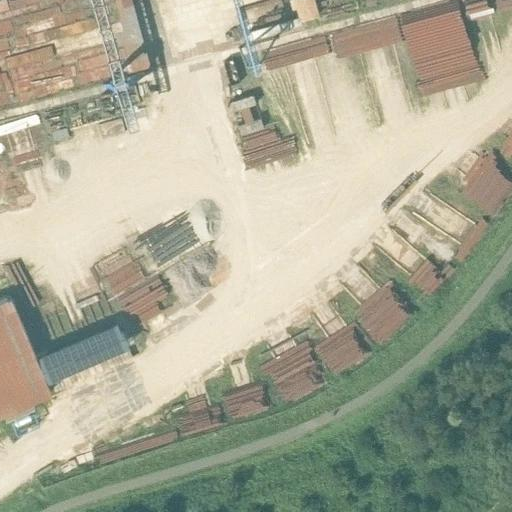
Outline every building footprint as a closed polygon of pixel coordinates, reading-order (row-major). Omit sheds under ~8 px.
[(321,0),(299,0),(306,18),(325,11),(321,0)] [(272,61),(253,60),(268,110),(268,119),(259,91),(239,98),(245,118),(245,130),(268,123),(268,108),(272,121),(305,111),(311,132),(358,118),(358,79),(357,74),(357,69),(347,37),(308,49),(311,49),(272,61)] [(0,156),(2,157),(2,161),(9,161),(8,136),(0,136),(0,156)] [(181,255),(211,240),(202,221),(172,236),(181,255)] [(0,412),(51,391),(43,372),(10,293),(0,297),(0,412)] [(320,346),(336,374),(381,347),(364,319),(320,346)]
